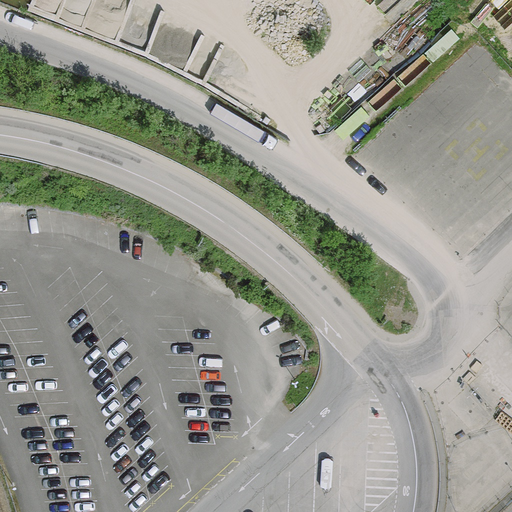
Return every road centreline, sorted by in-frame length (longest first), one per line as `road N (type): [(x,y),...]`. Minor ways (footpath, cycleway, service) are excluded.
road 1 (unclassified): [(458,321),(320,191),(61,42),(0,22)]
road 2 (unclassified): [(368,359),(305,288),(206,213),(125,170),(0,139)]
road 3 (unclassified): [(368,359),(211,511)]
road 4 (unclassified): [(414,511),(415,440),(388,382)]
